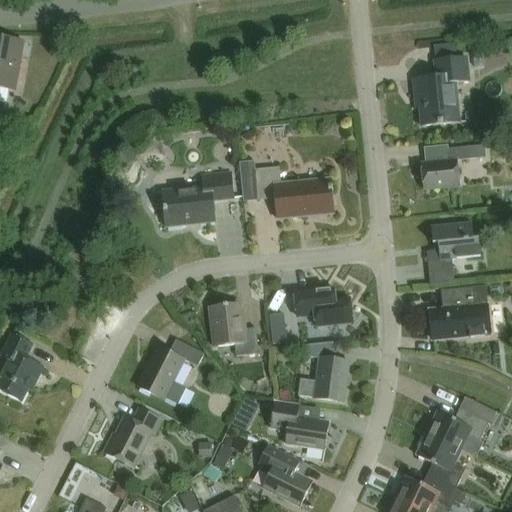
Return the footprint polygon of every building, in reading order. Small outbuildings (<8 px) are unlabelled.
[(0,90),(15,93),(24,45),(0,40),(0,90)] [(436,78),(413,80),(415,99),(419,99),(422,127),(460,123),(456,83),(469,82),(467,58),(456,59),(455,46),(434,48),(435,61),(434,62),(436,78)] [(457,161),(486,158),(485,146),(449,150),(450,162),(422,164),(425,191),(460,187),(457,161)] [(255,163),(239,164),(243,202),(275,199),(277,220),(334,214),(331,180),(281,185),(279,169),(256,171),(255,163)] [(213,202),(234,199),(231,174),(202,177),(203,188),(162,193),(166,228),(215,223),(213,202)] [(452,260),(481,257),(479,239),(474,240),(472,224),(432,228),(434,252),(427,253),(429,274),(430,286),(454,284),(452,260)] [(428,310),(431,343),(491,337),(486,288),(441,292),(443,309),(428,310)] [(354,325),(353,323),(351,299),(336,301),(335,289),(295,294),(295,295),(280,296),(283,320),(297,319),(297,320),(315,319),(316,329),(354,325)] [(236,357),(259,355),(256,329),(242,330),(239,305),(209,308),(214,348),(235,345),(236,357)] [(286,344),(284,329),(271,331),(273,345),(286,344)] [(0,391),(22,403),(33,382),(36,384),(44,368),(26,359),(33,345),(12,335),(1,356),(8,360),(0,375),(0,391)] [(158,348),(138,388),(164,401),(165,399),(179,406),(187,389),(173,383),(184,360),(198,367),(204,355),(176,340),(170,353),(158,348)] [(300,379),(298,396),(314,399),(344,403),(349,363),(335,361),(338,342),(305,346),(303,357),(319,359),(316,381),(300,379)] [(248,397),(236,423),(252,430),(264,404),(248,397)] [(427,434),(477,458),(484,444),(479,442),(488,424),(493,427),(499,415),(465,398),(453,420),(438,412),(427,434)] [(320,410),(300,407),(276,403),(274,402),(270,431),(277,432),(277,435),(285,436),(284,447),(325,452),(330,423),(319,421),(320,410)] [(155,435),(161,422),(141,411),(135,423),(126,419),(118,436),(114,435),(105,453),(129,465),(135,453),(139,456),(142,455),(146,445),(145,443),(151,433),(155,435)] [(476,458),(477,458),(427,434),(416,456),(433,464),(428,475),(434,478),(456,489),(466,470),(455,465),(461,451),(476,458)] [(200,458),(212,458),(212,444),(199,444),(200,458)] [(223,446),(214,467),(224,472),(234,451),(223,446)] [(300,508),(313,482),(303,478),(309,467),(268,446),(259,464),(272,471),(263,489),(300,508)] [(456,489),(434,478),(429,488),(406,477),(395,499),(422,511),(450,511),(456,502),(462,505),(467,494),(456,489)] [(242,511),(234,497),(203,511),(242,511)] [(105,511),(107,509),(87,499),(80,511),(105,511)] [(422,511),(395,499),(388,511),(422,511)]
